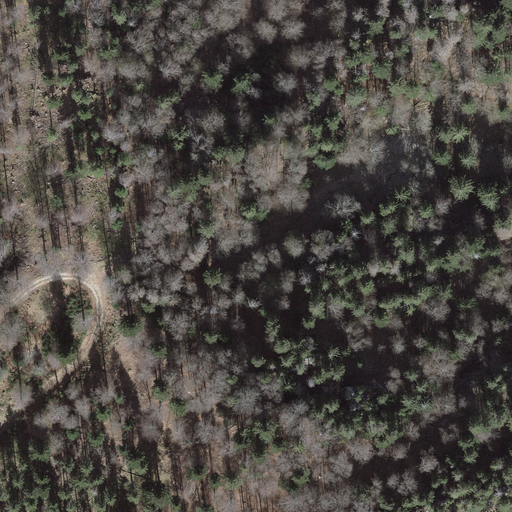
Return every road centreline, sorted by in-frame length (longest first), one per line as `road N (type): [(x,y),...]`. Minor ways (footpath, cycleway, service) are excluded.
road 1 (track): [(0,318),(24,286),(79,275),(99,293),(76,366),(0,427)]
road 2 (track): [(42,0),(114,43),(186,127)]
